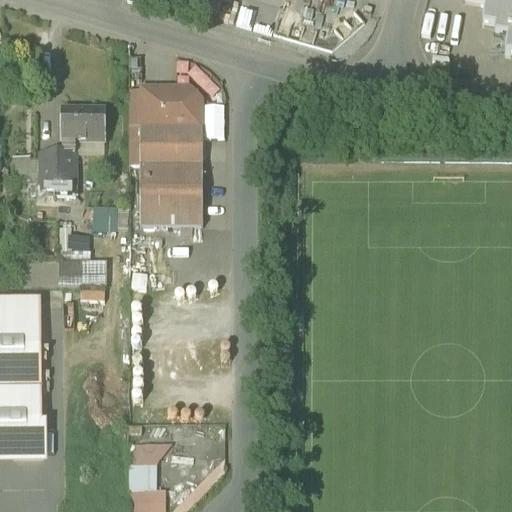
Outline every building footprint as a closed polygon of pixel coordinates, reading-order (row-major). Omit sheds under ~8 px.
[(511,0),(464,0),(464,7),(484,10),(481,31),(495,33),(493,46),(506,48),(504,61),(511,62),(511,0)] [(189,94),(140,93),(140,96),(140,134),(201,134),(201,106),(189,94)] [(140,96),(129,96),(129,171),(139,171),(140,171),(140,134),(140,96)] [(105,114),(61,114),(60,160),(75,160),(75,148),(105,148),(105,114)] [(140,134),(140,171),(139,171),(139,232),(202,232),(202,136),(202,134),(201,134),(140,134)] [(60,160),(39,160),(38,198),(57,198),(57,201),(75,200),(75,160),(60,160)] [(17,164),(17,182),(26,182),(26,164),(17,164)] [(99,233),(121,233),(121,211),(99,212),(99,233)] [(110,267),(27,266),(27,291),(110,291),(110,267)] [(40,305),(0,305),(0,461),(42,461),(40,305)] [(128,451),(129,471),(156,471),(171,451),(128,451)] [(224,464),(176,511),(191,511),(224,479),(224,464)] [(156,471),(129,471),(129,496),(157,496),(156,471)] [(129,496),(128,496),(128,511),(164,511),(165,496),(157,496),(129,496)]
